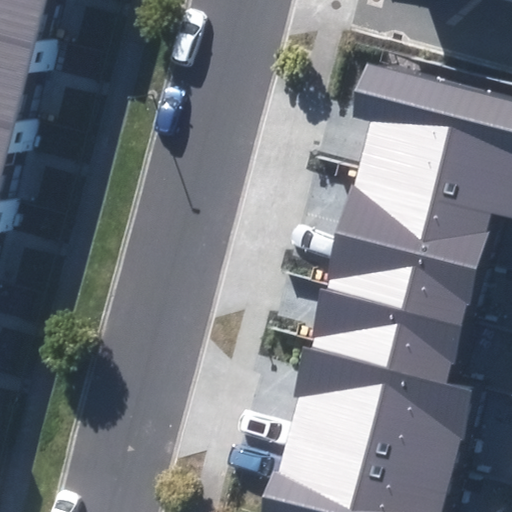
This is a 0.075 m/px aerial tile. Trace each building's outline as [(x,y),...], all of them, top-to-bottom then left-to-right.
[(75,0),(0,0),(0,23),(65,40),(75,0)] [(65,40),(0,23),(0,108),(44,120),(65,40)] [(356,171),(492,210),(511,215),(511,98),(368,60),(352,117),(371,122),(366,140),(356,171)] [(44,120),(0,108),(0,192),(24,199),(44,120)] [(343,225),(478,261),(492,210),(356,171),(349,201),(343,225)] [(24,199),(0,192),(0,277),(3,278),(24,199)] [(328,285),(463,319),(478,261),(343,225),(338,244),(328,285)] [(463,319),(328,285),(321,310),(312,349),(447,383),(463,319)] [(290,431),(452,471),(473,389),(447,383),(312,349),(304,348),(293,395),(298,396),(295,409),(290,431)] [(261,511),(441,511),(452,471),(290,431),(286,447),(280,471),(273,469),(261,511)]
